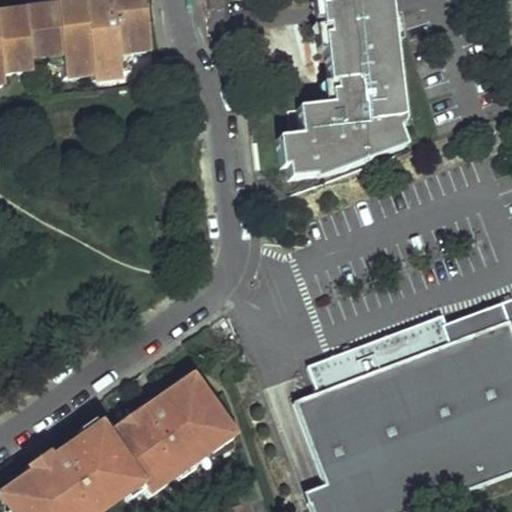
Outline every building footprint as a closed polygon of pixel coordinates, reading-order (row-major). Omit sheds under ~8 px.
[(0,88),(2,88),(1,77),(60,71),(59,60),(72,59),(87,57),(89,72),(90,84),(118,81),(117,69),(115,55),(129,54),(146,52),(142,15),(138,16),(135,0),(52,0),(54,10),(39,12),(0,16),(0,88)] [(54,10),(52,0),(42,0),(38,5),(39,12),(54,10)] [(318,0),(328,85),(338,84),(341,105),(331,106),(296,110),(299,137),(276,140),(280,169),(286,169),(287,182),(313,179),(312,169),(331,167),(330,163),(339,162),(341,173),(369,162),(368,156),(393,153),(394,133),(400,131),(396,121),(404,118),(399,103),(404,101),(396,29),(389,30),(388,19),(395,18),(392,0),(318,0)] [(130,61),(129,54),(115,55),(117,69),(123,68),(130,61)] [(87,57),(72,59),(73,66),(81,73),(89,72),(87,57)] [(338,84),(328,85),(331,106),(341,105),(338,84)] [(496,321),(511,363),(511,332),(500,300),(463,314),(470,331),(496,321)] [(440,343),(430,316),(317,361),(328,387),(303,397),(339,489),(318,497),(324,511),(402,511),(511,470),(511,363),(496,321),(470,331),(440,343)] [(224,432),(193,388),(178,399),(173,392),(150,408),(151,410),(106,441),(97,429),(5,494),(14,507),(6,511),(98,511),(136,486),(139,491),(156,479),(160,485),(209,450),(205,445),(224,432)] [(215,511),(241,511),(239,503),(215,511)]
